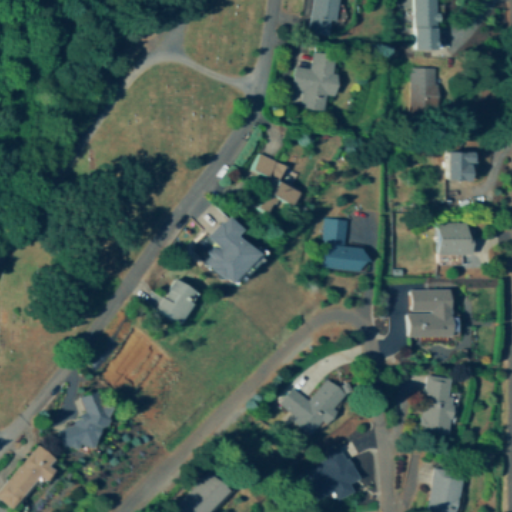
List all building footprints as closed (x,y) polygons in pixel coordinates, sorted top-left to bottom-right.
[(328,37),(332,0),(309,0),(304,34),(328,37)] [(411,0),(411,50),(432,50),(432,0),(411,0)] [(301,90),(298,108),(320,112),(323,94),(329,95),(335,56),(312,52),(309,69),(293,66),(290,88),(301,90)] [(432,68),(409,68),(409,116),(432,116),(432,68)] [(441,180),(467,182),(470,154),(444,151),(441,180)] [(290,206),(296,191),(274,182),(282,164),(258,154),(250,171),(263,176),(251,207),(267,214),(273,199),(290,206)] [(238,231),(223,216),(201,238),(209,245),(194,261),(219,285),(249,254),(232,237),(238,231)] [(358,273),(361,248),(342,246),(345,220),(324,217),(318,268),(358,273)] [(465,224),(432,224),(432,256),(465,256),(465,224)] [(149,310),(170,325),(192,293),(171,279),(149,310)] [(404,337),(446,337),(446,290),(404,290),(404,337)] [(424,375),(414,431),(441,435),(450,380),(424,375)] [(304,401),(287,388),(275,404),(290,416),(285,422),(305,437),(339,393),(322,379),(304,401)] [(64,452),(95,443),(91,429),(106,425),(96,392),(77,397),(81,413),(73,415),(76,425),(58,430),(64,452)] [(357,476),(347,454),(343,456),(338,445),(309,459),(313,466),(304,471),(316,496),(329,489),(333,497),(349,490),(346,482),(357,476)] [(36,478),(38,481),(54,463),(35,446),(0,484),(0,504),(6,510),(36,478)] [(430,468),(420,511),(449,511),(458,474),(430,468)] [(174,511),(208,511),(226,493),(204,473),(171,509),(174,511)]
